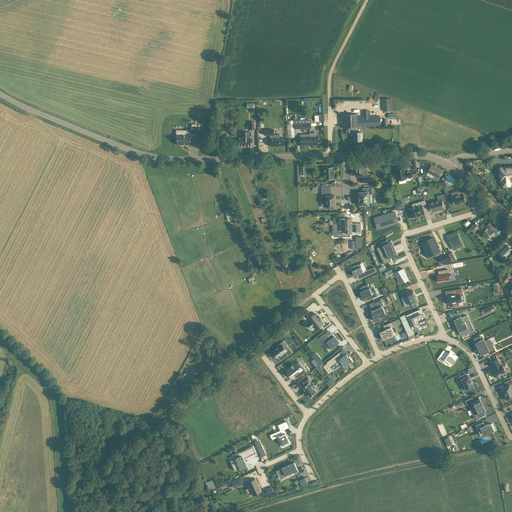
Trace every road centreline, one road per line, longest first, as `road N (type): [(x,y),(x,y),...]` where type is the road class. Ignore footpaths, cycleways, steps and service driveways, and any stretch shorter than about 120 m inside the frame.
road 1 (tertiary): [(344,155),(139,154),(0,93)]
road 2 (track): [(314,293),(171,414),(211,511)]
road 3 (track): [(230,511),(511,437)]
road 4 (residential): [(379,355),(342,273),(314,293),(368,362)]
road 5 (residential): [(492,206),(403,242),(442,337)]
road 6 (track): [(367,0),(331,70),(329,155)]
road 7 (residential): [(511,437),(474,360),(442,337)]
